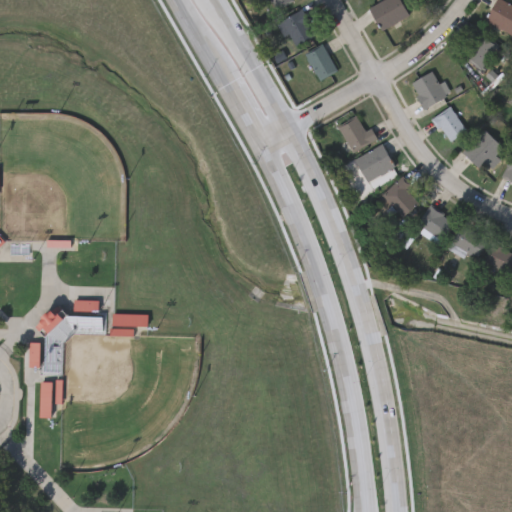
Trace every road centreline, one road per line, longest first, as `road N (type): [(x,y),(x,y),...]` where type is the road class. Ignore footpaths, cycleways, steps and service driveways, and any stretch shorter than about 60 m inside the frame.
road 1 (primary): [(402,511),(379,356),(350,256),(295,123),(221,0)]
road 2 (primary): [(256,142),(323,304),(360,511)]
road 3 (residential): [(318,0),(426,165),(482,208),(511,217)]
road 4 (residential): [(466,0),(433,37),(256,142)]
